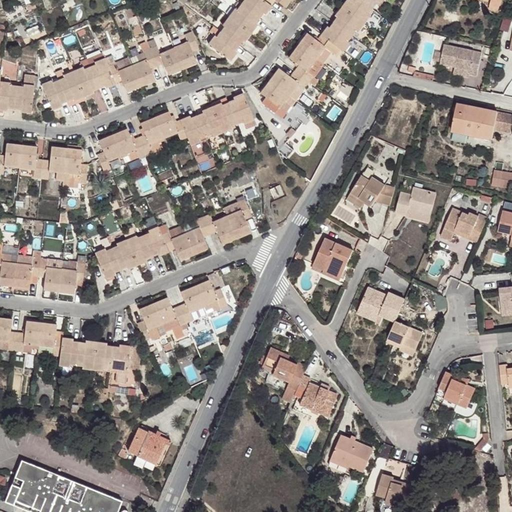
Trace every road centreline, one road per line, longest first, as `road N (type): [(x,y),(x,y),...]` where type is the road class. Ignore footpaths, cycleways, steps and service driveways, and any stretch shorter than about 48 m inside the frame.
road 1 (residential): [(0,125),(69,133),(205,79),(241,80),(310,0)]
road 2 (residential): [(281,256),(249,248),(101,310),(0,300)]
road 3 (residential): [(166,511),(281,256)]
road 4 (residential): [(281,256),(378,77)]
road 5 (residential): [(378,77),(511,106)]
